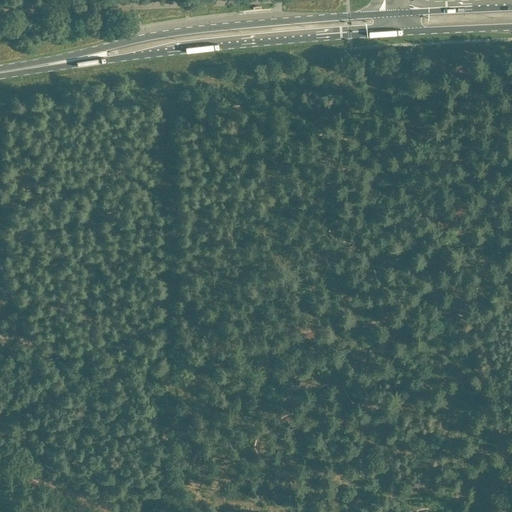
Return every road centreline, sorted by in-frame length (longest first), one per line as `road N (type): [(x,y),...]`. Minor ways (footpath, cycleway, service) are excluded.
road 1 (primary): [(69,61),(396,31)]
road 2 (primary): [(387,13),(192,29),(69,61)]
